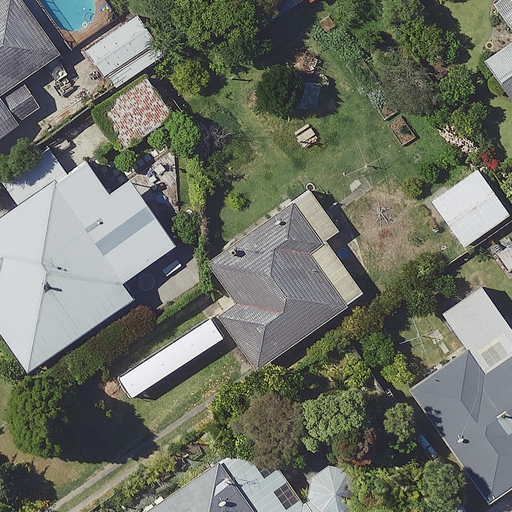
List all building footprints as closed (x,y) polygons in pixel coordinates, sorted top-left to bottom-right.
[(64,48),(28,0),(0,0),(0,138),(43,107),(23,78),(64,48)] [(511,0),(501,0),(496,4),(511,26),(511,43),(487,61),(511,96),(511,0)] [(161,44),(139,14),(89,51),(111,81),(161,44)] [(176,116),(150,78),(98,115),(124,152),(176,116)] [(112,195),(72,137),(5,184),(21,207),(0,222),(0,327),(31,372),(140,296),(129,279),(177,246),(132,182),(112,195)] [(510,215),(482,170),(434,200),(462,245),(510,215)] [(319,243),(295,204),(210,257),(241,307),(224,318),(256,369),(346,313),(308,250),(319,243)] [(511,326),(484,286),(444,313),(469,350),(414,387),(491,500),(511,485),(511,326)] [(386,511),(357,467),(343,477),(291,511),(248,446),(149,511),(386,511)]
